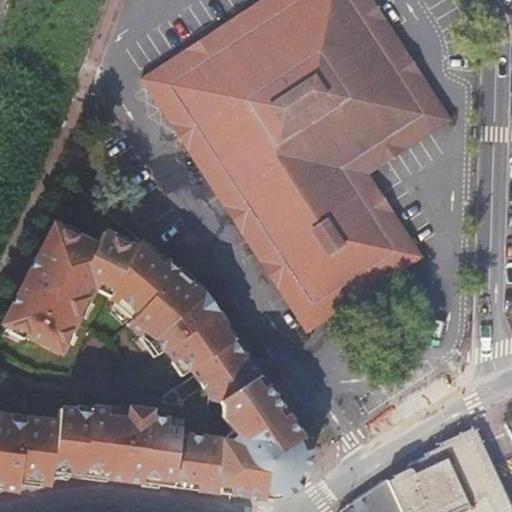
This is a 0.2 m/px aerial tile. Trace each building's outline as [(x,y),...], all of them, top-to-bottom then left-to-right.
[(293,0),(168,79),(157,63),(140,74),(205,175),(222,164),(311,303),(353,276),(395,249),(341,165),(424,112),(352,0),(293,0)] [(376,0),(255,0),(157,63),(168,79),(293,0),(352,0),(424,112),(341,165),(395,249),(353,276),(311,303),(222,164),(205,175),(305,331),(422,255),(368,172),(452,118),(376,0)] [(229,325),(206,293),(192,281),(191,282),(180,272),(181,271),(168,259),(163,265),(139,244),(137,247),(129,243),(127,244),(118,239),(119,238),(106,231),(98,246),(90,242),(91,240),(78,234),(77,236),(65,229),(66,228),(57,223),(6,322),(15,327),(16,325),(29,331),(28,334),(63,351),(67,343),(65,342),(72,330),(73,330),(81,315),(79,314),(88,298),(89,299),(95,287),(99,289),(103,283),(116,289),(113,296),(119,302),(121,301),(138,316),(132,323),(152,341),(160,354),(169,348),(176,361),(178,360),(186,373),(195,368),(208,390),(224,398),(260,371),(247,352),(245,353),(227,327),(229,325)] [(10,370),(0,364),(0,374),(6,378),(10,370)] [(310,453),(309,447),(306,441),(304,436),(260,371),(224,398),(226,405),(225,415),(234,429),(235,429),(234,439),(221,439),(218,473),(217,486),(218,487),(219,487),(220,488),(221,489),(221,490),(221,491),(234,493),(263,497),(271,498),(281,497),(288,494),(293,492),(296,489),(299,486),(306,477),(310,467),(311,459),(310,453)] [(203,464),(207,437),(181,433),(182,424),(169,423),(169,421),(152,419),(153,410),(131,407),(130,413),(109,410),(109,408),(94,406),(93,411),(62,407),(60,422),(29,418),(29,419),(13,417),(14,415),(0,413),(0,486),(21,489),(23,476),(43,479),(43,482),(49,483),(50,473),(82,477),(83,474),(94,475),(111,477),(112,472),(121,473),(120,478),(175,486),(178,461),(203,464)] [(310,427),(319,442),(336,430),(325,413),(308,423),(310,427)] [(511,511),(511,503),(510,499),(502,482),(493,462),(485,445),(485,444),(481,442),(479,438),(477,435),(476,435),(473,434),(472,434),(464,437),(462,437),(457,436),(456,436),(449,439),(439,443),(439,447),(431,450),(425,453),(423,458),(422,460),(410,464),(410,466),(409,468),(408,470),(397,474),(396,476),(395,478),(387,481),(401,511),(511,511)] [(218,473),(221,439),(207,437),(203,464),(200,489),(217,490),(217,486),(218,473)] [(200,489),(203,464),(178,461),(175,486),(200,489)] [(401,511),(387,481),(386,479),(343,508),(340,511),(401,511)]
